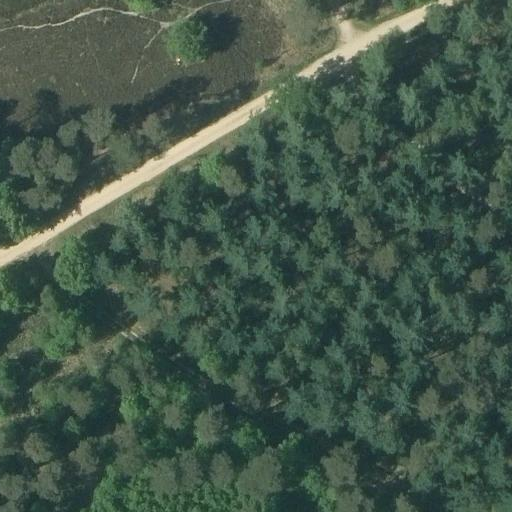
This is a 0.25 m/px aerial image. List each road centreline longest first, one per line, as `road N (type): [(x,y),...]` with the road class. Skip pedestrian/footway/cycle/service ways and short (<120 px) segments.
road 1 (track): [(424,504),(186,372),(20,248)]
road 2 (track): [(316,73),(0,259)]
road 3 (track): [(443,0),(316,73)]
